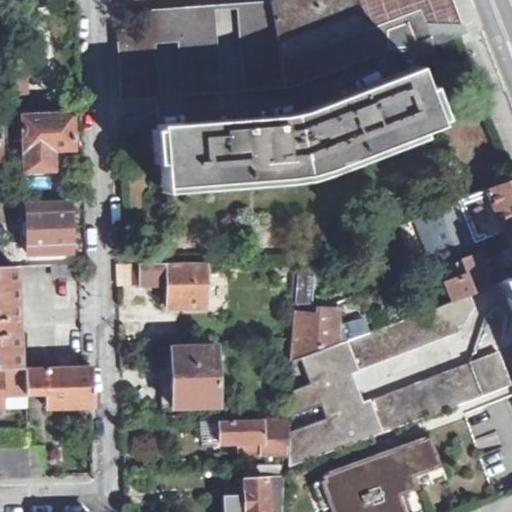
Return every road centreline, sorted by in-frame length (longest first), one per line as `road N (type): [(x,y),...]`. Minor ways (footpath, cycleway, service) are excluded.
road 1 (residential): [(100,0),(110,491),(0,496)]
road 2 (unknown): [(105,245),(297,236),(451,183)]
